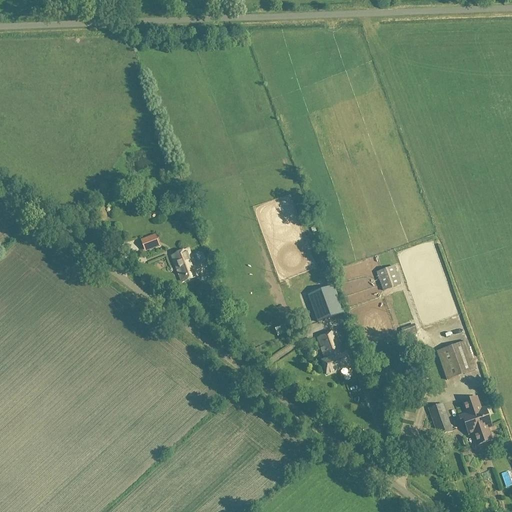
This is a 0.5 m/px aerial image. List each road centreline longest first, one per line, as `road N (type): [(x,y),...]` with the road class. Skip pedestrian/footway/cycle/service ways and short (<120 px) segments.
road 1 (unclassified): [(435,511),(0,184)]
road 2 (unclassified): [(0,27),(511,9)]
